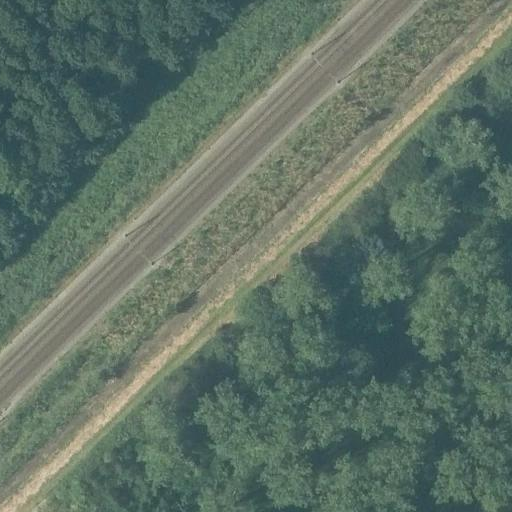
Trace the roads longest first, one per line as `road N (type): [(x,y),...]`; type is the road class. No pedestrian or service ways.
road 1 (track): [(511,33),(23,511)]
road 2 (track): [(476,0),(0,465)]
road 3 (track): [(0,313),(320,0)]
road 4 (track): [(0,271),(275,0)]
